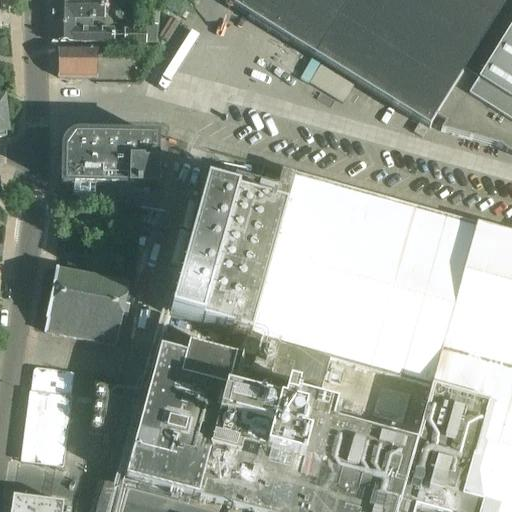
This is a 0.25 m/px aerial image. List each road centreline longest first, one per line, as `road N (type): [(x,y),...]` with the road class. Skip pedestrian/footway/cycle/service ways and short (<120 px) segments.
road 1 (tertiary): [(0,440),(36,155)]
road 2 (tertiary): [(36,155),(36,0)]
